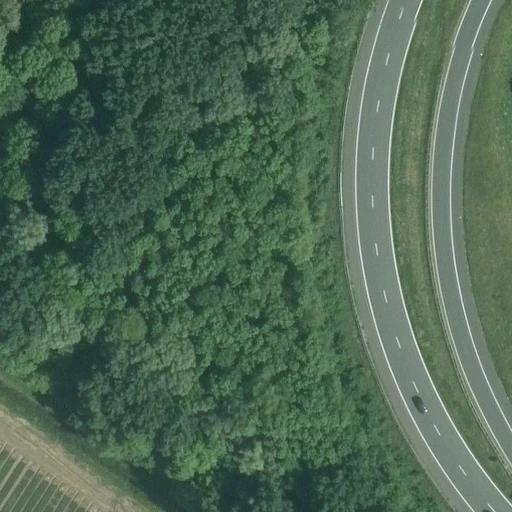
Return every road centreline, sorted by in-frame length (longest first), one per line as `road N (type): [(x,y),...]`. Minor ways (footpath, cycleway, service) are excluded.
road 1 (motorway): [(403,0),(370,153),(377,278),(422,409),(492,511)]
road 2 (motorway): [(511,447),(468,363),(442,253),(442,143),(452,78),(481,0)]
